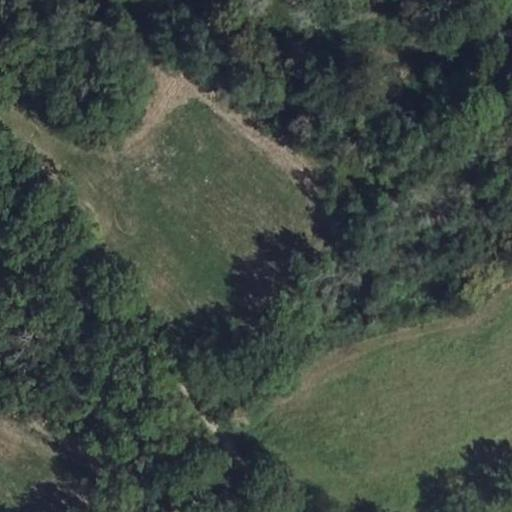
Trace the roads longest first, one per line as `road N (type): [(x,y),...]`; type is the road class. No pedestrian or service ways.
road 1 (track): [(0,146),(232,450)]
road 2 (track): [(264,0),(343,44),(391,54),(495,35),(511,23)]
